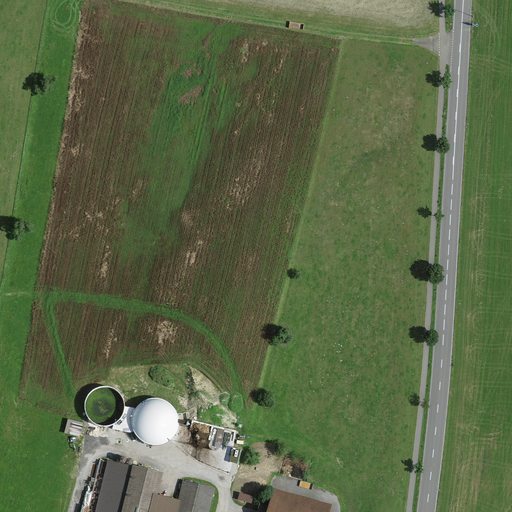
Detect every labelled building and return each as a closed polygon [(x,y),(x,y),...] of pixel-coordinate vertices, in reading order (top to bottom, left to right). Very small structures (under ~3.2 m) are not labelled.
[(100,413),(93,413),(94,423),(125,421),(124,397),(103,399),(103,407),(99,407),(100,413)] [(159,474),(133,468),(121,511),(174,511),(177,501),(154,495),(159,474)] [(182,483),(175,511),(206,511),(211,489),(182,483)] [(242,487),(240,499),(255,502),(258,490),(242,487)] [(269,511),(327,511),(328,510),(275,493),(269,511)]
